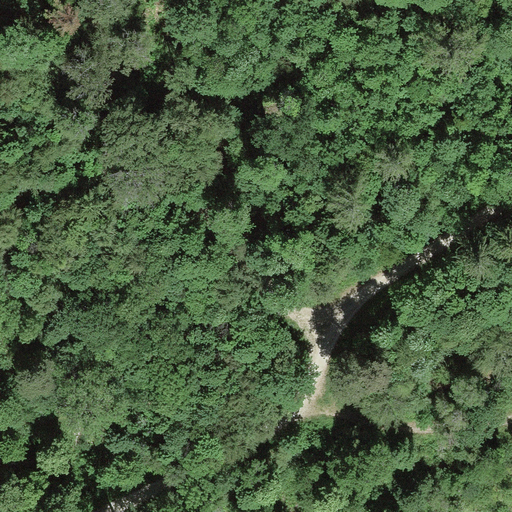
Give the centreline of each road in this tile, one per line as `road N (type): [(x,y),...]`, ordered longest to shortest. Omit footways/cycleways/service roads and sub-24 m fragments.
road 1 (track): [(110,511),(280,419),(306,397),(320,338),(371,289),(511,197)]
road 2 (track): [(320,338),(208,223),(149,185),(61,178),(0,196)]
road 3 (track): [(511,418),(377,425),(306,397)]
